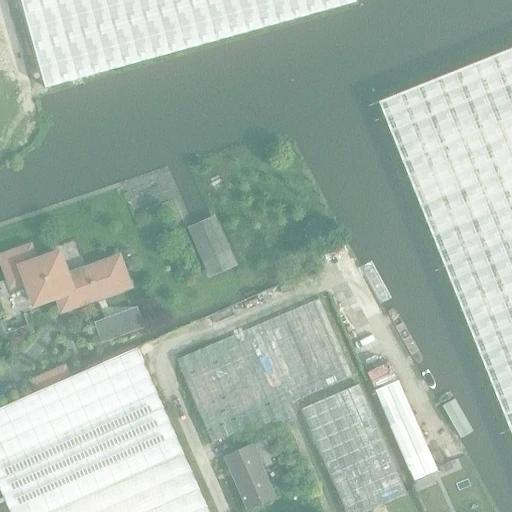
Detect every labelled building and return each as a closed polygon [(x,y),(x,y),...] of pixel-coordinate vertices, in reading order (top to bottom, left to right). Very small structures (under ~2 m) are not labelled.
[(19,0),(44,88),(354,2),(353,0),(19,0)] [(511,47),(377,102),(511,437),(511,47)] [(192,226),(188,228),(210,277),(237,266),(215,216),(211,218),(192,226)] [(34,261),(29,247),(0,257),(11,286),(25,281),(33,304),(57,296),(62,310),(128,286),(118,257),(65,276),(57,253),(34,261)] [(319,299),(177,360),(210,439),(263,417),(269,431),(295,420),(289,406),(352,379),(319,299)] [(137,307),(94,323),(102,343),(144,328),(137,307)] [(210,511),(137,346),(0,406),(0,489),(10,511),(210,511)] [(398,381),(375,391),(413,480),(436,470),(398,381)] [(359,386),(303,410),(346,511),(366,511),(406,495),(359,386)] [(276,462),(265,438),(223,457),(246,508),(274,496),(261,469),(276,462)]
